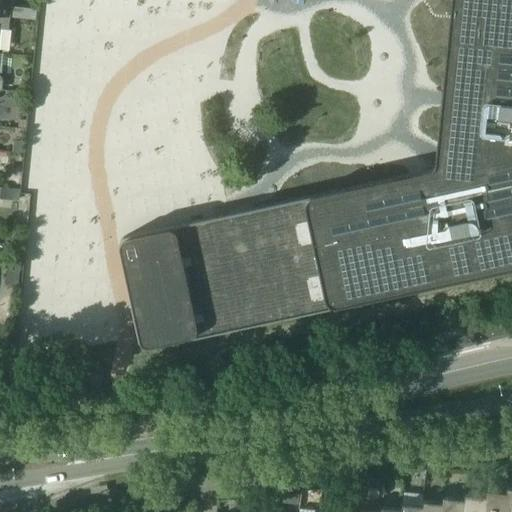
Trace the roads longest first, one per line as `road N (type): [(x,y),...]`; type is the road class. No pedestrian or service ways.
road 1 (tertiary): [(511,369),(311,417),(117,450),(0,457)]
road 2 (tertiary): [(0,487),(511,405)]
